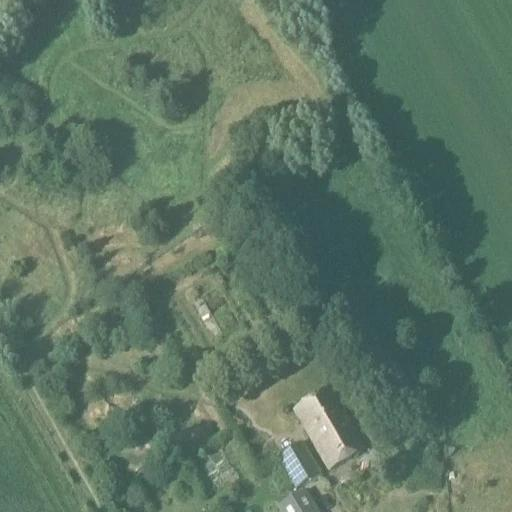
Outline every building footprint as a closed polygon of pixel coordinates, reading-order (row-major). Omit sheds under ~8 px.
[(370,367),(397,414),(418,402),(391,355),(370,367)] [(364,452),(331,394),(296,414),(329,471),(364,452)] [(217,471),(227,457),(212,446),(202,460),(217,471)] [(298,492),(323,477),(304,446),(279,461),(298,492)] [(279,511),(318,511),(307,492),(278,510),(279,511)]
